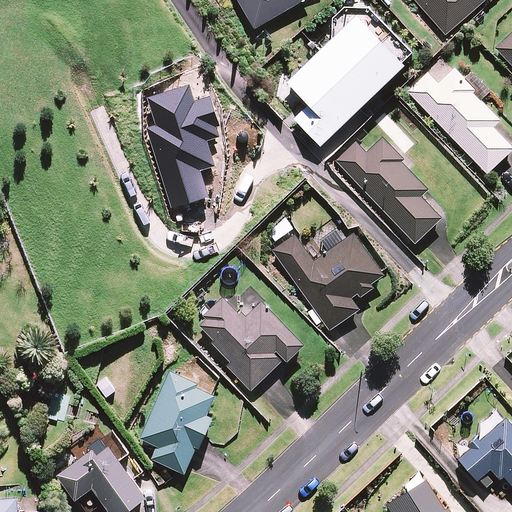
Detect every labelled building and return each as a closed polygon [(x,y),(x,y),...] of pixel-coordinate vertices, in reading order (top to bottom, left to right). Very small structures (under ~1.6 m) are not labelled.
[(239,0),(255,27),(301,0),(239,0)] [(416,0),(445,33),(483,0),(416,0)] [(413,53),(376,15),(366,24),(356,14),(287,82),(309,104),(294,118),(320,145),(413,53)] [(511,32),(497,47),(511,63),(511,32)] [(474,87),(455,67),(438,83),(428,72),(408,91),(487,172),(511,147),(511,145),(492,125),(499,118),(471,89),(474,87)] [(405,158),(384,136),(366,154),(355,143),(336,161),(415,242),(442,215),(418,190),(424,185),(401,161),(405,158)] [(383,274),(353,233),(314,261),(295,236),(274,251),(315,308),(308,313),(323,334),(358,309),(350,298),(383,274)] [(211,316),(201,326),(233,362),(229,365),(250,389),(301,342),(263,301),(245,316),(226,295),(207,312),(211,316)] [(149,461),(183,477),(197,446),(200,448),(214,418),(209,416),(216,400),(194,389),(197,382),(169,368),(136,438),(155,447),(149,461)] [(106,373),(94,382),(107,398),(118,389),(106,373)] [(511,425),(504,417),(458,458),(477,478),(494,463),(511,483),(511,425)] [(119,511),(145,494),(107,442),(96,450),(94,447),(57,474),(74,499),(92,486),(111,511),(119,511)] [(439,511),(420,483),(384,508),(386,511),(439,511)] [(22,511),(15,511),(14,497),(0,498),(0,511),(42,511),(42,510),(22,511)]
